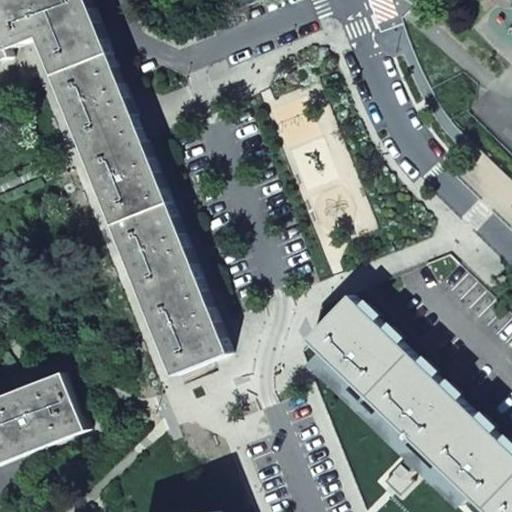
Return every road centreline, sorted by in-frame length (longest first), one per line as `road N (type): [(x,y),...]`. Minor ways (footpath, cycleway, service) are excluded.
road 1 (residential): [(43,63),(181,408),(243,434),(277,421)]
road 2 (residential): [(277,421),(266,378),(279,295),(189,60)]
road 3 (residential): [(511,249),(434,174),(387,101),(347,0)]
road 4 (residential): [(189,60),(338,0)]
